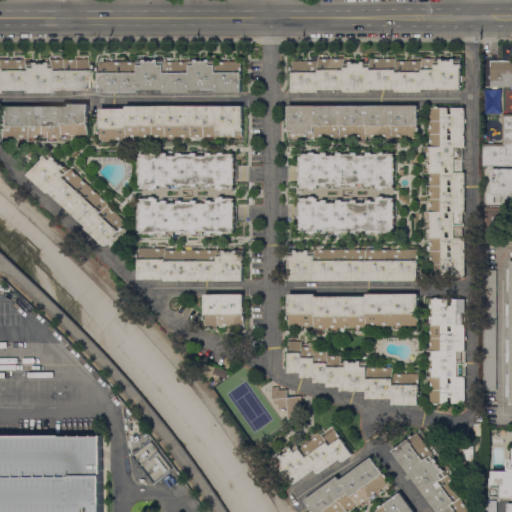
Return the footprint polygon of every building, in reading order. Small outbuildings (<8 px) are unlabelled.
[(423,89),(423,91),(397,91),(397,89),(372,89),(372,91),(345,92),(345,89),(320,89),(320,91),(294,92),(294,61),(319,61),(319,58),(346,58),(346,61),(371,61),(371,58),(398,58),(398,61),(423,61),(423,58),(462,58),(462,89),(423,89)] [(50,89),(50,92),(23,92),(23,90),(0,90),(0,59),(23,59),(23,62),(49,62),(49,59),(88,59),(88,90),(50,89)] [(217,92),(217,89),(191,89),(191,92),(165,92),(165,89),(140,89),(140,92),(100,92),(100,61),(139,61),(139,59),(165,59),(165,61),(191,61),(191,59),(217,59),(217,61),(243,61),(243,74),(244,74),(244,79),(243,79),(243,92),(217,92)] [(511,60),(511,86),(492,86),(492,60),(511,60)] [(484,89),(502,89),(502,114),(485,114),(484,89)] [(0,106),(64,106),(64,103),(90,103),(90,134),(64,134),(64,137),(0,136),(0,106)] [(128,108),(128,105),(244,105),(244,136),(128,136),(128,139),(102,139),(102,108),(128,108)] [(419,105),(419,136),(290,136),(289,106),(419,105)] [(453,277),(453,270),(449,270),(449,277),(431,277),(431,233),(429,233),(429,217),(431,217),(431,167),(429,167),(429,146),(431,146),(430,108),(449,107),(449,114),(453,114),(453,108),(466,108),(466,147),(463,147),(463,172),(466,172),(466,212),(463,212),(463,238),(466,238),(466,277),(453,277)] [(511,165),(484,165),(484,143),(504,143),(504,114),(511,114),(511,165)] [(88,228),(90,226),(52,191),(50,192),(32,175),(52,152),(71,169),(73,168),(111,203),(109,205),(128,222),(107,245),(88,228)] [(236,160),(235,160),(235,169),(237,169),(237,176),(235,177),(236,180),(236,184),(235,184),(235,190),(237,190),(237,195),(236,196),(237,223),(236,223),(236,232),(230,233),(225,233),(225,234),(221,234),(220,232),(213,232),(214,233),(208,234),(208,231),(199,231),(199,233),(193,233),(193,232),(184,232),(184,233),(179,234),(179,231),(169,232),(169,234),(164,234),(164,232),(157,232),(157,234),(152,234),(152,233),(147,234),(147,232),(144,232),(144,230),(141,230),(141,223),(142,223),(142,218),(140,218),(140,215),(141,215),(141,210),(142,210),(141,202),(144,202),(143,184),(141,184),(141,180),(142,180),(142,176),(141,176),(140,168),(141,168),(141,163),(142,163),(142,161),(141,161),(141,157),(143,157),(143,154),(148,154),(148,155),(152,154),(152,152),(157,152),(157,154),(164,154),(164,153),(169,153),(169,156),(178,156),(178,153),(184,153),(184,154),(194,154),(194,153),(198,153),(198,155),(208,154),(208,153),(213,153),(213,154),(220,154),(220,153),(230,153),(230,154),(234,154),(234,157),(236,156),(236,160)] [(395,163),(396,163),(396,176),(395,176),(395,184),(395,202),(395,209),(396,209),(396,223),(395,223),(395,226),(396,226),(396,230),(395,230),(395,232),(390,232),(390,233),(385,233),(385,234),(380,234),(380,232),(373,232),(373,233),(368,233),(368,231),(358,231),(358,233),(353,233),(353,232),(344,232),(344,233),(338,233),(338,231),(329,231),(329,233),(323,233),(323,232),(317,232),(317,234),(312,233),(307,233),(307,232),(302,232),(302,228),(301,228),(301,222),(300,222),(300,215),(301,215),(301,210),(301,206),(301,202),(302,202),(302,184),(300,184),(300,176),(301,176),(301,171),(300,171),(300,168),(301,168),(301,163),(301,161),(300,161),(300,156),(301,156),(301,154),(307,154),(307,153),(311,153),(311,152),(317,152),(317,153),(323,153),(329,153),(329,154),(338,154),(338,152),(343,152),(343,154),(353,154),(353,152),(358,152),(358,154),(368,154),(368,152),(373,152),(373,153),(379,153),(379,152),(385,152),(389,152),(389,153),(395,153),(395,163)] [(511,168),(511,203),(510,203),(510,200),(505,200),(505,193),(494,193),(494,168),(511,168)] [(506,208),(503,208),(503,234),(486,235),(486,208),(492,208),(492,205),(506,205),(506,208)] [(167,280),(166,278),(141,278),(141,248),(166,247),(167,250),(244,249),(244,280),(167,280)] [(290,280),(290,250),(419,249),(419,280),(290,280)] [(498,391),(485,391),(484,270),(497,270),(498,391)] [(245,294),(245,325),(206,326),(205,294),(245,294)] [(316,294),(316,297),(367,296),(367,294),(419,294),(419,325),(368,325),(368,328),(316,328),(316,325),(290,325),(290,294),(316,294)] [(430,351),(430,325),(431,325),(431,319),(430,319),(430,299),(449,299),(449,305),(453,305),(453,299),(458,299),(466,299),(466,403),(453,403),(453,397),(449,397),(449,403),(432,403),(431,351),(430,351)] [(394,405),(394,398),(368,399),(368,391),(342,391),(342,387),(329,387),(329,383),(316,383),(316,378),(303,378),(303,373),(290,373),(290,341),(303,341),(303,346),(316,346),(316,351),(329,351),(329,356),(342,355),(342,361),(362,361),(363,363),(368,363),(368,367),(394,367),(394,374),(419,374),(420,405),(394,405)] [(222,376),(214,373),(217,368),(225,371),(222,376)] [(305,417),(291,418),(290,409),(281,409),(280,403),(277,404),(276,399),(274,400),(273,387),(281,387),(281,390),(289,389),(290,397),(303,396),(305,417)] [(320,474),(317,469),(295,484),(277,459),(299,444),(302,448),(323,433),(326,437),(336,429),(354,454),(343,462),(341,459),(320,474)] [(148,431),(134,440),(137,444),(130,448),(151,483),(173,470),(148,431)] [(438,511),(393,452),(418,433),(465,495),(461,498),(471,511),(438,511)] [(0,511),(0,435),(63,435),(63,436),(105,436),(105,511),(0,511)] [(476,468),(465,468),(465,452),(459,452),(459,446),(476,446),(476,468)] [(339,477),(342,480),(373,457),(391,482),(360,505),(357,502),(343,511),(316,511),(307,500),(339,477)] [(511,496),(494,497),(494,487),(493,487),(493,479),(494,479),(494,471),(510,471),(510,459),(511,459),(511,496)] [(415,511),(376,511),(401,493),(415,511)] [(497,511),(485,511),(485,501),(497,501),(497,511)]
